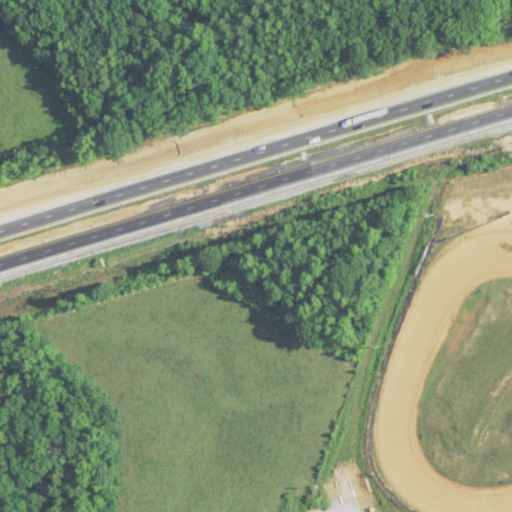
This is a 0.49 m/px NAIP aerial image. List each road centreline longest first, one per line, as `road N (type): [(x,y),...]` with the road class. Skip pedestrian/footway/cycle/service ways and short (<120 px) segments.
road 1 (motorway): [(511,74),(0,232)]
road 2 (motorway): [(0,261),(511,107)]
